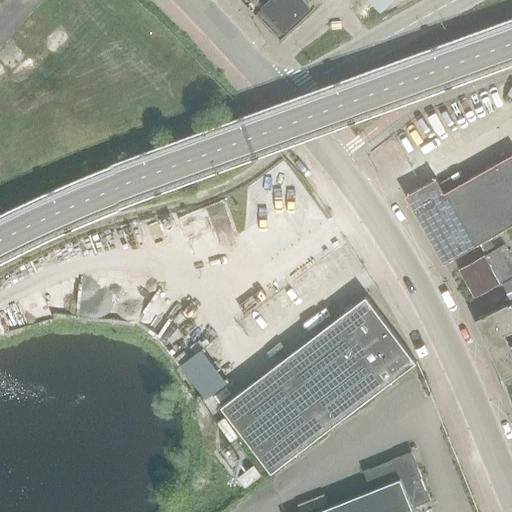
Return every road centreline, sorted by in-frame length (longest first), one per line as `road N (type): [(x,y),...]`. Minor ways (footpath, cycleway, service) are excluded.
road 1 (unknown): [(402,257),(253,340),(240,338),(223,303),(225,280),(243,259),(491,125),(511,131)]
road 2 (tertiary): [(511,491),(442,324),(362,192),(287,100)]
road 3 (track): [(316,135),(204,197),(69,234),(0,267)]
road 4 (tertiary): [(459,0),(287,100)]
road 5 (unclassified): [(287,100),(188,0)]
